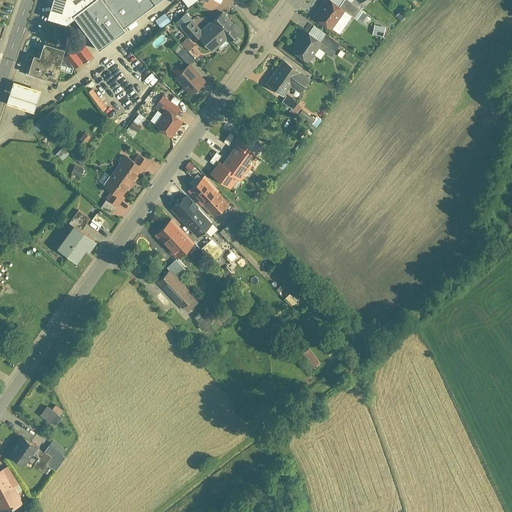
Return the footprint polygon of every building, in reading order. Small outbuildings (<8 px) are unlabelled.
[(75,16),(100,49),(126,29),(124,27),(160,0),(52,0),(47,18),(67,23),(75,16)] [(323,0),(313,15),(332,28),(346,9),(340,5),(332,0),(323,0)] [(349,0),(344,0),(340,5),(346,9),(355,16),(360,8),(349,0)] [(187,12),(177,20),(194,40),(199,35),(213,51),(227,39),(229,41),(241,30),(224,10),(202,29),(187,12)] [(383,36),(385,26),(374,23),(372,33),(383,36)] [(323,41),(304,28),(290,48),(309,61),(319,46),(323,41)] [(323,41),(319,46),(332,55),(341,43),(328,34),(323,41)] [(185,47),(188,50),(195,44),(188,36),(181,42),(185,47)] [(84,62),(93,55),(79,37),(70,45),(72,48),(83,61),(84,62)] [(34,54),(29,73),(55,81),(65,48),(45,42),(41,56),(34,54)] [(179,52),(189,64),(191,62),(195,58),(188,50),(185,47),(179,52)] [(83,61),(72,48),(65,53),(76,67),(83,61)] [(310,77),(284,58),(267,83),(285,96),(288,91),(292,85),(300,90),(310,77)] [(175,75),(191,94),(206,80),(191,62),(189,64),(175,75)] [(153,77),(139,96),(143,99),(157,80),(153,77)] [(6,104),(34,113),(41,89),(13,80),(6,104)] [(300,100),(288,91),(285,96),(282,100),(294,109),(300,100)] [(166,108),(175,114),(181,106),(164,94),(158,102),(166,108)] [(129,104),(116,122),(123,127),(136,109),(129,104)] [(32,135),(61,115),(55,107),(26,127),(32,135)] [(154,125),(172,137),(184,120),(175,114),(166,108),(154,125)] [(315,117),(303,108),(299,114),(311,122),(315,117)] [(140,112),(134,120),(138,123),(144,115),(140,112)] [(137,131),(141,126),(138,123),(134,120),(130,125),(137,131)] [(224,164),(221,162),(213,172),(230,185),(238,174),(241,177),(257,156),(253,153),(262,141),(244,128),(235,141),(239,143),(224,164)] [(230,144),(234,134),(229,131),(224,141),(230,144)] [(60,158),(68,154),(65,147),(57,151),(60,158)] [(214,164),(221,154),(215,151),(209,160),(214,164)] [(139,152),(134,159),(143,165),(145,167),(150,159),(139,152)] [(112,189),(121,196),(143,165),(134,159),(126,153),(105,184),(112,189)] [(72,173),(81,176),(84,168),(76,164),(72,173)] [(206,174),(189,190),(203,204),(204,203),(218,190),(219,189),(206,174)] [(121,196),(112,189),(106,197),(118,205),(124,198),(121,196)] [(229,202),(218,190),(204,203),(215,215),(229,202)] [(170,207),(198,237),(214,222),(186,193),(170,207)] [(74,225),(82,230),(91,217),(79,209),(70,222),(74,225)] [(96,212),(92,219),(101,225),(105,219),(96,212)] [(246,224),(238,216),(221,231),(229,240),(246,224)] [(154,235),(176,258),(195,240),(173,217),(154,235)] [(58,247),(77,260),(86,247),(90,250),(97,241),(82,230),(74,225),(58,247)] [(222,249),(212,239),(202,248),(212,259),(222,249)] [(170,270),(177,277),(186,268),(176,258),(167,266),(170,270)] [(159,281),(183,307),(195,296),(177,277),(170,270),(159,281)] [(284,298),(291,305),(299,296),(292,290),(284,298)] [(196,316),(204,328),(214,321),(205,309),(196,316)] [(311,368),(318,363),(308,349),(301,354),(311,368)] [(52,409),(60,415),(64,410),(56,404),(52,409)] [(40,414),(55,426),(62,417),(60,415),(52,409),(48,405),(40,414)] [(9,454),(26,466),(39,447),(22,435),(9,454)] [(53,440),(49,445),(63,455),(67,449),(53,440)] [(47,463),(57,470),(66,457),(63,455),(49,445),(45,451),(52,456),(47,463)] [(0,470),(0,509),(1,511),(8,511),(23,505),(5,468),(0,470)]
